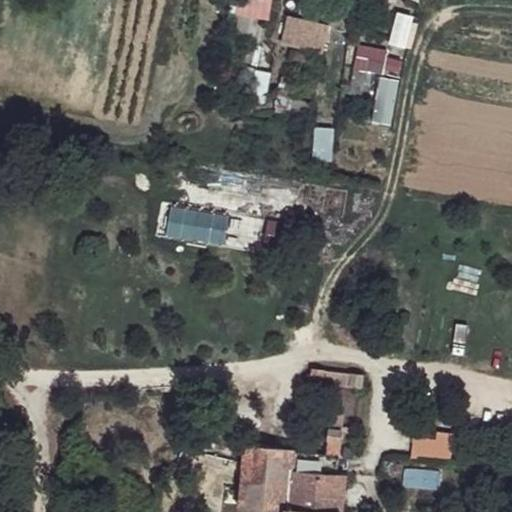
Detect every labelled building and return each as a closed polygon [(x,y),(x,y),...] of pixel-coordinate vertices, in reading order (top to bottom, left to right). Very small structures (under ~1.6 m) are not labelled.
[(260,0),(228,0),(227,11),(259,15),(260,0)] [(317,22),(276,12),(271,40),(312,48),(317,22)] [(380,70),(387,48),(359,39),(352,61),(380,70)] [(374,91),(377,70),(350,66),(346,87),(374,91)] [(391,121),(398,75),(378,72),(371,119),(391,121)] [(313,221),(167,203),(166,226),(309,246),(313,221)] [(360,389),(362,369),(310,365),(308,385),(360,389)] [(451,456),(454,429),(434,427),(433,436),(412,434),(410,453),(451,456)] [(341,511),(347,455),(247,443),(242,503),(282,510),(281,511),(341,511)]
